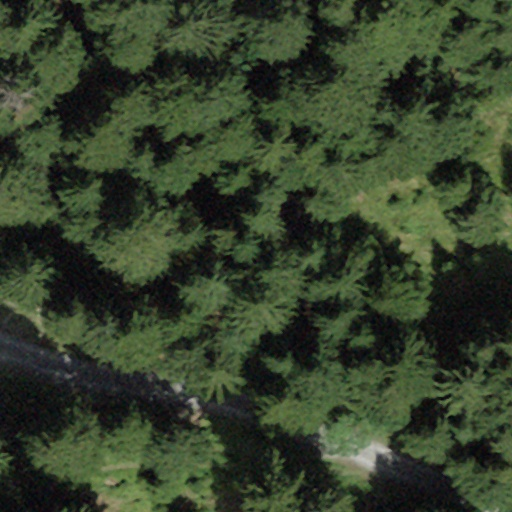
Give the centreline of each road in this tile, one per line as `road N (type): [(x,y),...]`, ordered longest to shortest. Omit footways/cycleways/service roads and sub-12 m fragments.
road 1 (track): [(507,511),(332,441),(0,360)]
road 2 (track): [(332,441),(0,494)]
